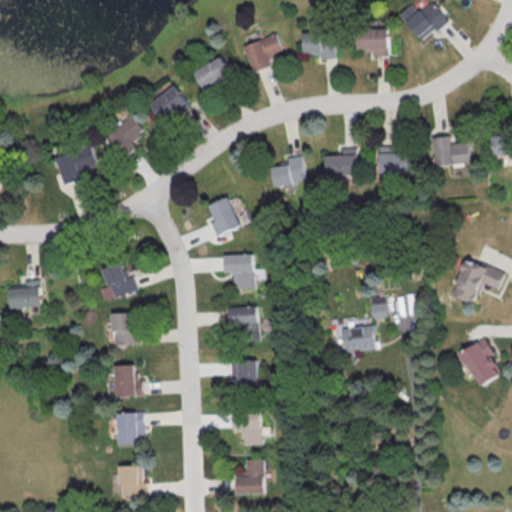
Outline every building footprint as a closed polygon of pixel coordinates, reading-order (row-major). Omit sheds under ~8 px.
[(412,3),(400,14),(423,40),(447,19),(432,1),(419,12),(412,3)] [(390,54),(389,28),(359,28),(359,48),(367,48),(367,54),(390,54)] [(305,30),(305,52),(315,52),(315,57),(337,57),(337,30),(305,30)] [(274,66),(271,55),(283,52),(279,35),(246,43),(254,71),(274,66)] [(231,75),(224,57),(195,69),(202,86),(231,75)] [(190,106),(178,85),(151,101),(163,122),(190,106)] [(123,155),(137,144),(135,141),(147,132),(134,114),(107,135),(123,155)] [(511,134),(494,134),(493,153),(511,154),(511,134)] [(436,165),(470,161),(468,141),(450,142),(449,136),(433,137),(436,165)] [(81,170),(100,164),(94,144),(57,153),(65,184),(83,179),(81,170)] [(380,172),(412,173),(413,146),(381,145),(380,172)] [(327,174),(359,173),(358,147),(342,147),(342,154),(327,154),(327,174)] [(307,181),(302,154),(288,157),(289,164),(272,166),(275,186),(307,181)] [(222,233),(241,226),(230,196),(211,203),(222,233)] [(256,287),(255,253),(226,254),(226,272),(235,271),(235,288),(256,287)] [(505,273),(467,256),(451,294),(474,304),(483,282),(498,288),(505,273)] [(135,276),(127,278),(122,261),(103,267),(109,285),(102,288),(106,300),(139,289),(135,276)] [(12,307),(43,306),(42,279),(26,279),(26,285),(11,285),(12,307)] [(374,318),(390,316),(386,294),(371,296),(374,318)] [(230,306),(230,329),(258,330),(259,306),(230,306)] [(139,311),(114,312),(115,343),(140,342),(139,311)] [(343,328),(346,351),(378,347),(374,324),(343,328)] [(503,372),(484,338),(460,351),(479,386),(503,372)] [(238,359),(238,385),(268,385),(268,359),(238,359)] [(141,394),(139,364),(116,365),(117,395),(141,394)] [(119,444),(145,443),(145,411),(118,412),(119,444)] [(234,428),(243,428),(243,444),(263,443),(262,411),(233,412),(234,428)] [(238,493),(265,492),(265,458),(246,458),(247,468),(237,469),(238,493)] [(145,464),(120,465),(121,498),(146,497),(145,464)]
